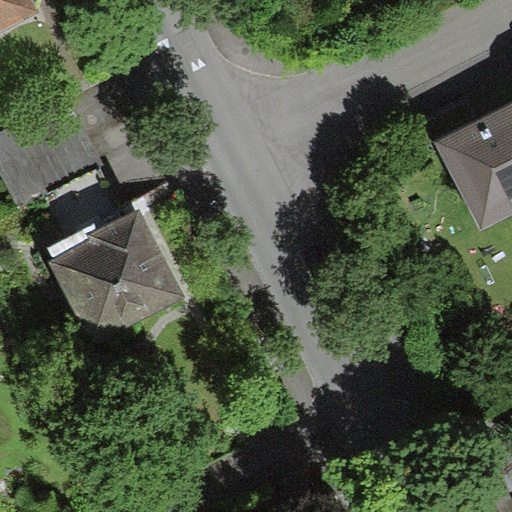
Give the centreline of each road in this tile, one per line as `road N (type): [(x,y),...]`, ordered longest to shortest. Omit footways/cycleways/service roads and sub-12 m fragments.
road 1 (residential): [(232,157),(511,12)]
road 2 (residential): [(357,402),(232,157)]
road 3 (residential): [(161,511),(357,402)]
road 4 (residential): [(232,157),(151,0)]
road 5 (residential): [(414,511),(357,402)]
